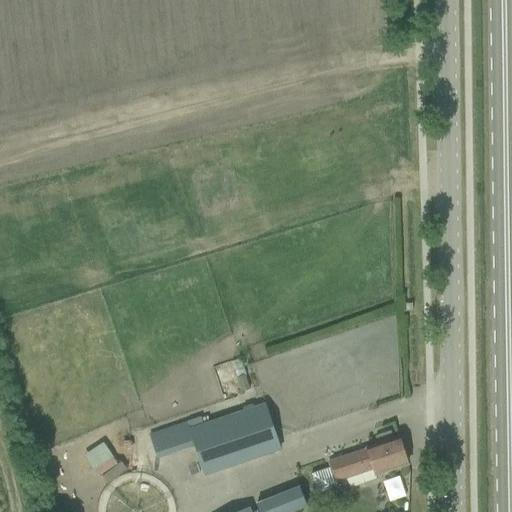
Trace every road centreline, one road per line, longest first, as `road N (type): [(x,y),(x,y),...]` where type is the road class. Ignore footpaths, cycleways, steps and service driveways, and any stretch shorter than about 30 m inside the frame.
road 1 (primary): [(506,511),(493,0)]
road 2 (tertiary): [(447,511),(437,0)]
